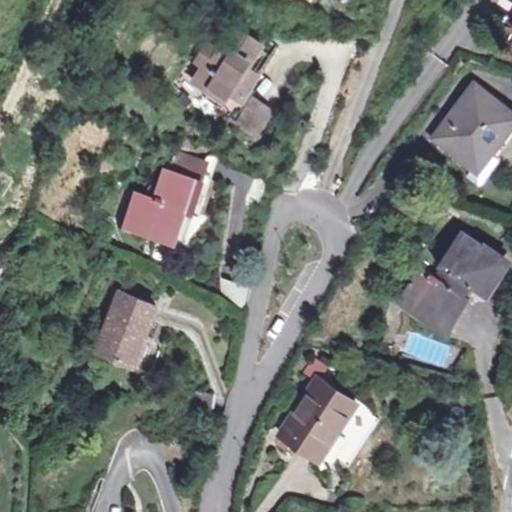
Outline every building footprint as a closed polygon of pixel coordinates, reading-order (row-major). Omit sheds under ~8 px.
[(253,60),(264,44),(239,28),(224,51),(207,39),(196,59),(203,64),(194,78),(207,88),(203,95),(233,114),(232,117),(246,126),(262,101),(248,92),(260,74),(246,65),(250,59),(253,60)] [(435,137),(474,167),(488,150),(493,153),(511,128),(511,113),(475,85),(435,137)] [(258,134),(274,109),(262,101),(246,126),(258,134)] [(479,171),(493,153),(488,150),(474,167),(479,171)] [(197,214),(207,183),(202,181),(209,162),(179,151),(173,171),(169,169),(158,201),(135,193),(125,225),(177,243),(189,210),(197,214)] [(187,246),(197,214),(189,210),(177,243),(187,246)] [(443,326),(465,295),(471,286),(483,294),(504,263),(459,233),(438,264),(443,268),(450,272),(444,281),(436,276),(420,265),(399,297),(443,326)] [(443,268),(436,276),(444,281),(450,272),(443,268)] [(222,278),(216,296),(241,304),(247,286),(222,278)] [(98,348),(130,362),(138,340),(143,341),(146,334),(158,306),(120,291),(98,348)] [(151,336),(146,334),(143,341),(138,340),(130,362),(140,366),(151,336)] [(280,433),(319,459),(357,402),(319,377),(280,433)] [(192,388),(188,406),(213,411),(216,393),(192,388)]
